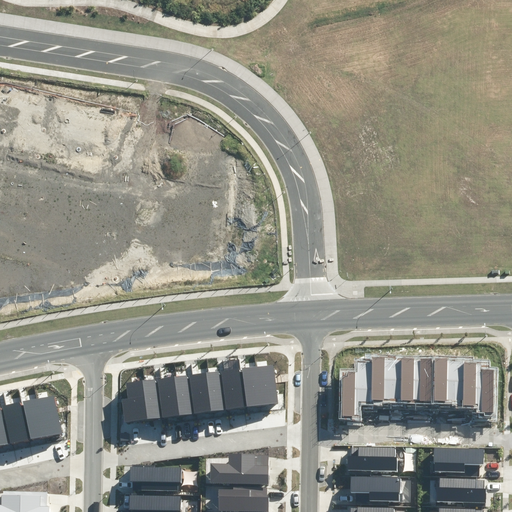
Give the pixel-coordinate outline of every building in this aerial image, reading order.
[(340,369),(338,419),(361,419),(361,405),(382,405),(382,403),(452,405),(451,406),(455,406),(455,409),(476,409),(476,413),(484,413),(484,416),(496,416),(498,368),(489,368),(489,361),(472,360),(472,357),(366,355),(365,359),(355,359),(355,369),(340,369)] [(273,365),(257,366),(261,405),(278,403),(273,365)] [(257,366),(242,368),(247,407),(261,405),(257,366)] [(238,368),(221,371),(226,410),(244,407),(238,368)] [(219,371),(206,373),(211,411),(223,410),(219,371)] [(206,373),(189,375),(194,414),(211,411),(206,373)] [(187,375),(174,377),(179,415),(192,414),(187,375)] [(174,377),(157,379),(162,418),(179,415),(174,377)] [(155,379),(143,380),(148,419),(160,418),(155,379)] [(127,399),(122,400),(125,422),(148,419),(143,380),(125,383),(127,399)] [(53,395),(39,398),(47,438),(62,435),(53,395)] [(47,438),(39,398),(23,401),(31,441),(47,438)] [(21,402),(2,406),(11,445),(29,442),(21,402)] [(1,406),(0,405),(0,447),(9,445),(1,406)] [(351,457),(350,469),(398,469),(398,448),(354,448),(354,457),(351,457)] [(436,450),(436,473),(467,473),(467,464),(485,464),(485,450),(436,450)] [(215,464),(215,481),(268,482),(269,465),(256,465),(256,456),(232,455),(232,465),(215,464)] [(132,467),(130,467),(130,481),(142,481),(142,490),(177,491),(177,482),(181,482),(181,467),(155,467),(155,465),(132,465),(132,467)] [(402,479),(355,478),(355,489),(358,489),(358,501),(401,502),(402,479)] [(439,487),(438,502),(487,503),(487,490),(476,490),(477,479),(442,478),(442,487),(439,487)] [(223,490),(223,509),(270,509),(270,495),(268,495),(268,487),(235,486),(235,490),(223,490)] [(1,504),(0,504),(0,511),(50,511),(51,506),(49,506),(49,492),(4,491),(4,495),(1,494),(1,504)] [(131,495),(130,495),(129,510),(141,510),(141,511),(176,511),(177,511),(180,511),(180,496),(153,496),(153,494),(131,493),(131,495)]
